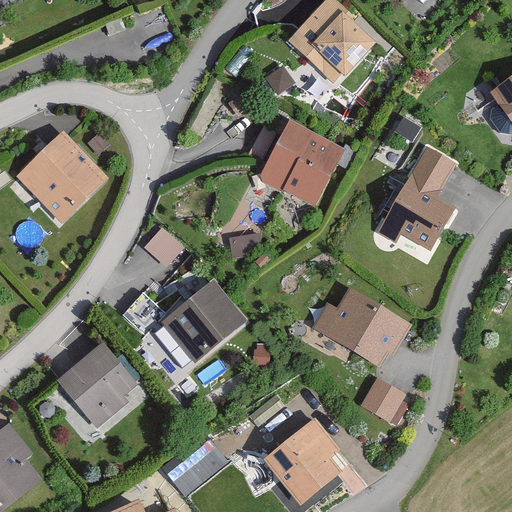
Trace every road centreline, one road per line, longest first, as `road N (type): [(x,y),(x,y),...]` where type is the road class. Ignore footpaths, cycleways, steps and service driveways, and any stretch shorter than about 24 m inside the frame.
road 1 (residential): [(511,210),(470,268),(431,430),(400,481),(359,511)]
road 2 (residential): [(140,125),(149,162),(119,240),(77,303),(0,376)]
road 3 (residential): [(140,125),(177,96),(242,0)]
road 4 (residential): [(0,115),(70,92),(112,102),(140,125)]
